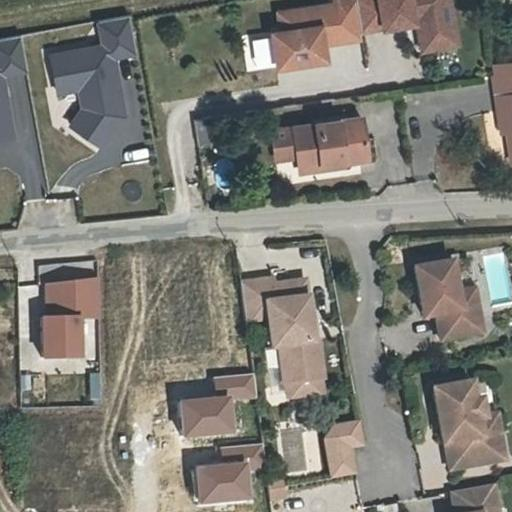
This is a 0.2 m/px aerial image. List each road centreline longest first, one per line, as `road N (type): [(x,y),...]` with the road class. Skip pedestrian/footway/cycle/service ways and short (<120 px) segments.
road 1 (residential): [(0,247),(362,210)]
road 2 (unknown): [(190,228),(174,131),(190,114),(410,77)]
road 3 (residential): [(362,210),(374,298),(366,342),(387,480)]
road 4 (residential): [(362,210),(511,200)]
